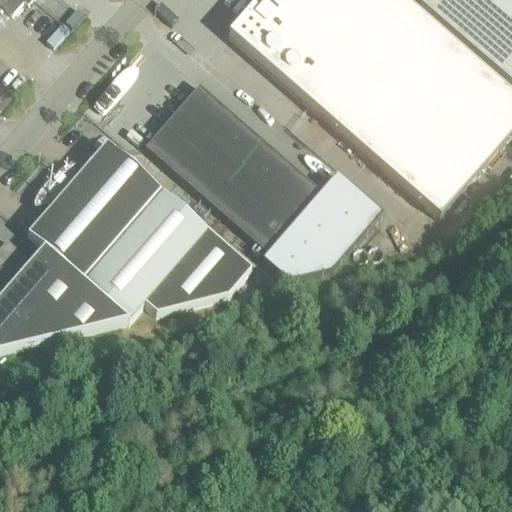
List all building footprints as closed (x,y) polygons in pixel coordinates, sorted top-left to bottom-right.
[(29,0),(0,0),(0,10),(12,20),(24,6),(28,10),(34,4),(29,0)] [(227,41),(439,225),(511,141),(511,103),(394,0),(252,0),(259,5),(227,41)] [(511,0),(430,0),(420,11),(511,89),(511,0)] [(198,93),(145,155),(266,261),(262,267),(288,289),(331,279),(381,221),(335,182),(320,199),(198,93)] [(105,151),(26,242),(43,256),(128,331),(143,312),(155,322),(227,304),(250,277),(105,151)] [(0,360),(128,331),(43,256),(32,269),(6,246),(0,253),(0,360)]
